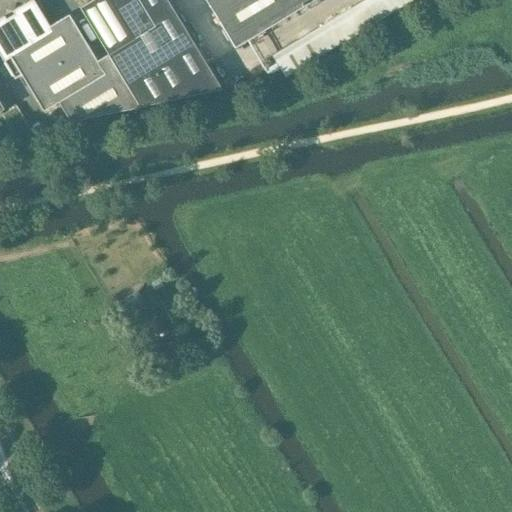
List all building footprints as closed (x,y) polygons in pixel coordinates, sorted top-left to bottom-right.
[(1,13),(0,13),(0,57),(11,76),(18,72),(40,108),(55,99),(66,119),(136,104),(104,51),(94,58),(66,11),(47,23),(32,0),(22,0),(9,8),(11,11),(3,16),(1,13)] [(104,51),(136,104),(219,85),(166,0),(83,0),(76,5),(104,51)] [(204,0),(232,45),(303,0),(204,0)] [(306,32),(270,54),(285,77),(320,56),(306,32)] [(162,333),(137,291),(117,302),(141,345),(162,333)]
